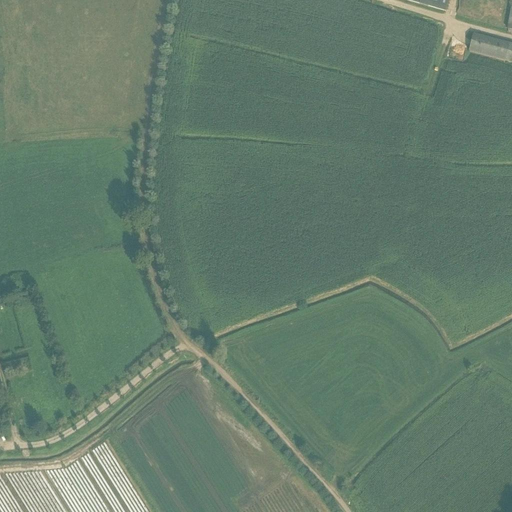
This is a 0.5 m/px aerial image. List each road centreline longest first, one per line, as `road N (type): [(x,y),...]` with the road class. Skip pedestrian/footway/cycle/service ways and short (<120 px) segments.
road 1 (track): [(182,345),(164,317),(140,241),(136,194),(167,0)]
road 2 (track): [(346,511),(227,378),(182,345)]
road 3 (track): [(182,345),(54,442),(0,449)]
road 4 (track): [(381,0),(511,39)]
